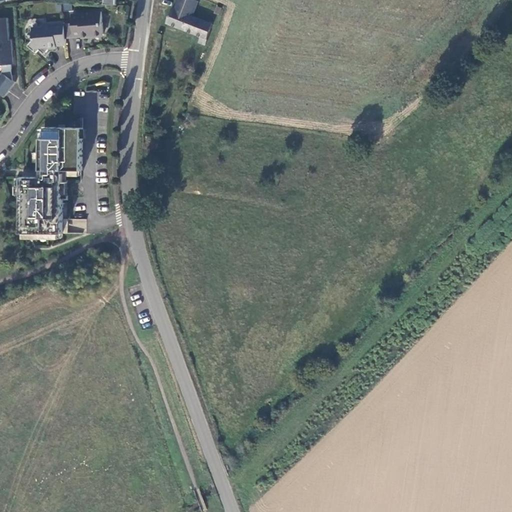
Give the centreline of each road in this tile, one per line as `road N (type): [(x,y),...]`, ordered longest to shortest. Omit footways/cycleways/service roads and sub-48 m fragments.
road 1 (tertiary): [(136,60),(126,218),(233,511)]
road 2 (residential): [(136,60),(100,60),(58,75),(0,146)]
